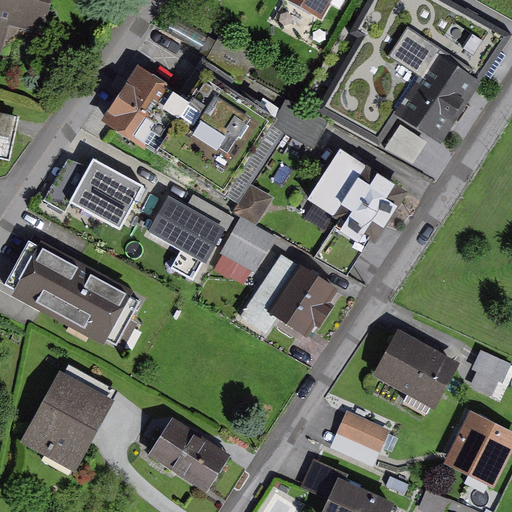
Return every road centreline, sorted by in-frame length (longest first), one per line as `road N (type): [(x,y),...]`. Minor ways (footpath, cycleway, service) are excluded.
road 1 (residential): [(243,511),(511,99)]
road 2 (residential): [(0,247),(154,0)]
